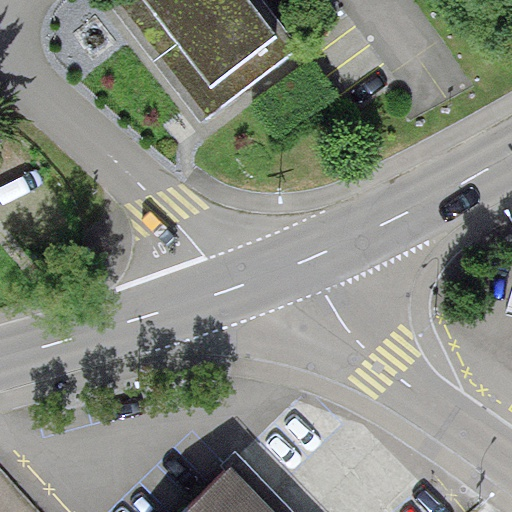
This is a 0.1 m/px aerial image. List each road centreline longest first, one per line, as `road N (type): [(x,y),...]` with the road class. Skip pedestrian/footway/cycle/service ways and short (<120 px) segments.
road 1 (residential): [(244,285),(55,113),(0,40)]
road 2 (residential): [(511,464),(359,342),(307,263)]
road 3 (tertiary): [(0,354),(244,285)]
road 4 (tertiary): [(307,263),(511,156)]
